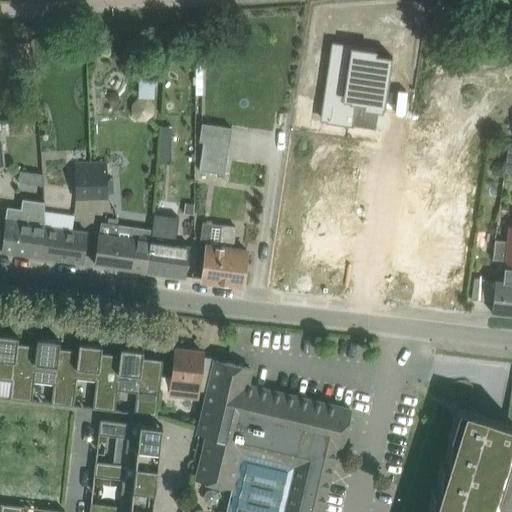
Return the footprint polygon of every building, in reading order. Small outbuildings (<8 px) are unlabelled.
[(310,0),(311,28),(358,26),(356,0),(310,0)] [(29,42),(16,43),(17,58),(29,58),(29,42)] [(168,48),(168,59),(180,59),(180,48),(168,48)] [(333,64),(325,123),(353,126),(356,103),(384,107),(391,56),(356,51),(354,67),(333,64)] [(511,57),(431,64),(424,111),(511,104),(511,57)] [(140,61),(139,98),(132,103),(131,112),(137,119),(146,120),(154,114),(155,105),(149,98),(155,98),(155,80),(164,80),(164,62),(140,61)] [(171,160),(172,124),(162,124),(161,160),(171,160)] [(312,160),(309,185),(352,191),(356,166),(339,164),(343,138),(302,132),(298,158),(312,160)] [(199,170),(225,174),(229,144),(203,140),(199,170)] [(404,195),(448,201),(451,176),(465,178),(469,152),(428,146),(425,172),(408,169),(404,195)] [(108,199),(108,196),(107,193),(107,179),(106,166),(90,167),(91,199),(108,199)] [(91,199),(90,167),(73,167),(75,200),(91,199)] [(20,170),(20,182),(42,182),(42,169),(20,170)] [(327,244),(327,245),(344,247),(347,222),(331,219),(335,194),(294,188),(290,214),(304,216),(301,239),(301,240),(327,244)] [(23,198),(22,207),(8,205),(4,230),(1,250),(41,256),(46,223),(44,201),(23,198)] [(439,256),(440,255),(443,232),(457,234),(461,208),(420,202),(416,228),(400,225),(396,250),(412,253),(412,252),(439,256)] [(95,263),(145,271),(150,238),(121,234),(122,222),(101,219),(95,263)] [(83,262),(86,242),(88,230),(46,223),(41,256),(83,262)] [(207,246),(205,260),(203,279),(242,285),(245,265),(247,250),(233,248),(236,226),(222,224),(219,247),(207,246)] [(511,226),(510,226),(509,240),(495,239),(493,259),(506,260),(511,260),(511,226)] [(180,243),(150,238),(145,271),(186,276),(190,244),(188,244),(190,236),(181,234),(180,243)] [(293,290),(337,296),(340,271),(324,268),(327,245),(327,244),(301,240),(301,239),(287,237),(283,263),(297,265),(293,290)] [(393,274),(388,299),(432,307),(436,281),(450,283),(453,257),(440,255),(439,256),(412,252),(412,253),(409,277),(393,274)] [(511,260),(506,260),(504,281),(495,280),(493,292),(491,311),(511,313),(511,260)] [(471,299),(483,300),(486,278),(474,277),(471,297),(471,299)] [(10,398),(31,400),(32,400),(35,372),(34,372),(38,338),(37,338),(36,348),(18,346),(19,335),(0,333),(0,378),(12,380),(10,398)] [(38,338),(34,372),(35,372),(55,375),(51,403),(73,405),(74,405),(77,377),(76,377),(80,342),(79,342),(78,352),(60,350),(61,340),(38,338)] [(80,342),(76,377),(77,377),(96,379),(93,407),(115,410),(118,389),(118,382),(120,357),(101,355),(102,345),(80,342)] [(121,347),(120,357),(118,382),(118,389),(137,391),(135,412),(157,415),(160,388),(161,375),(163,359),(162,359),(162,362),(143,360),(144,350),(121,347)] [(203,352),(175,348),(172,377),(171,390),(205,394),(207,394),(215,359),(214,359),(214,360),(212,360),(203,358),(203,352)] [(251,368),(215,359),(207,394),(198,431),(209,433),(198,478),(232,485),(225,511),(321,511),(337,446),(341,447),(351,408),(248,384),(251,368)] [(161,375),(160,388),(171,390),(172,377),(161,375)] [(511,424),(488,417),(460,408),(451,436),(448,466),(443,464),(442,463),(439,493),(435,492),(435,491),(434,491),(431,511),(490,511),(491,508),(494,509),(501,485),(499,484),(500,480),(502,481),(510,458),(507,457),(508,453),(511,454),(511,449),(511,424)] [(99,433),(128,436),(125,463),(124,464),(151,467),(151,468),(158,469),(160,448),(163,427),(163,425),(100,418),(99,433)] [(158,469),(151,468),(151,467),(124,464),(125,463),(113,462),(96,460),(94,475),(123,478),(120,505),(120,506),(146,509),(146,510),(153,511),(155,490),(158,469)] [(152,511),(153,511),(146,510),(146,509),(120,506),(120,505),(91,502),(89,511),(152,511)] [(21,511),(23,505),(1,503),(0,511),(21,511)]
